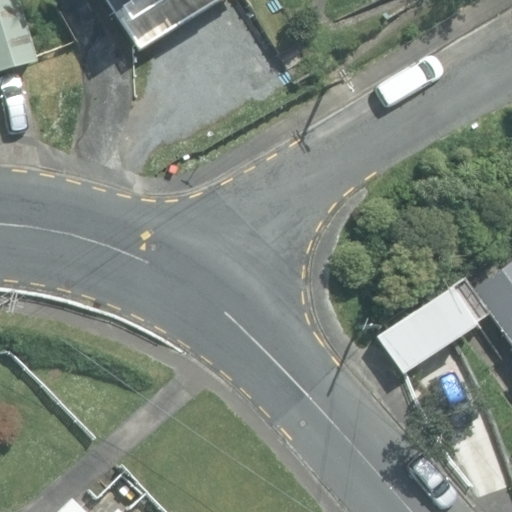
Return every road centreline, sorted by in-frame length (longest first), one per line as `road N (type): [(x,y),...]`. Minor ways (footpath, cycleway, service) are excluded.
road 1 (residential): [(193,283),(359,148),(511,57)]
road 2 (residential): [(193,283),(414,511)]
road 3 (residential): [(0,223),(77,236),(193,283)]
